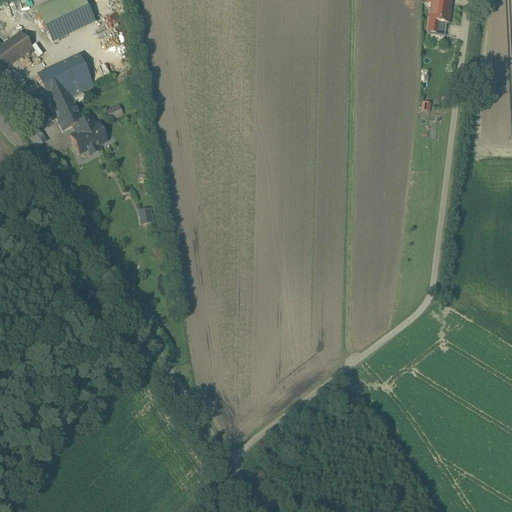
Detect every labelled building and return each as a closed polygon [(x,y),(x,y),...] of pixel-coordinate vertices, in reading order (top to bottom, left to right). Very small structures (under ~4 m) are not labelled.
[(76,0),(59,0),(33,12),(48,44),(88,25),(76,0)] [(448,25),(449,3),(442,3),(441,0),(428,0),(427,24),(448,25)] [(0,69),(24,53),(11,35),(0,42),(0,69)] [(46,106),(66,96),(87,85),(73,58),(32,79),(46,106)] [(77,118),(66,96),(46,106),(50,112),(47,114),(55,129),(77,118)] [(117,106),(106,112),(111,121),(122,115),(117,106)] [(74,134),(69,136),(78,156),(86,153),(88,157),(98,152),(96,148),(106,143),(97,124),(94,126),(91,120),(72,129),(74,134)] [(149,209),(137,211),(140,225),(152,223),(149,209)]
